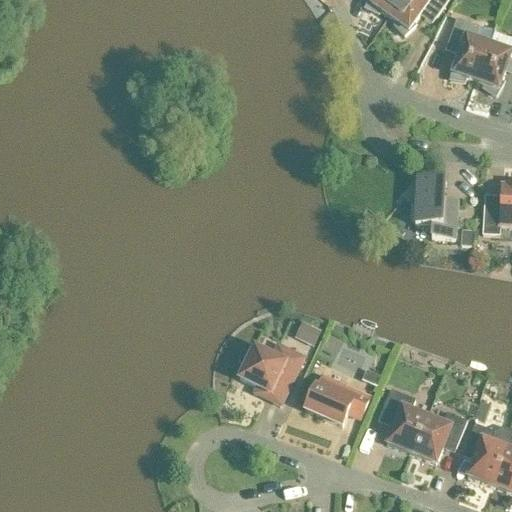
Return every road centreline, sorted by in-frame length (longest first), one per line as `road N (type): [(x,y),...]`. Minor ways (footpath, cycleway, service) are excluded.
road 1 (residential): [(333,477),(299,493),(215,506),(197,481),(197,460),(221,441),(244,444)]
road 2 (residential): [(377,97),(372,120),(382,145),(396,152),(511,164)]
road 3 (residential): [(511,143),(377,97)]
